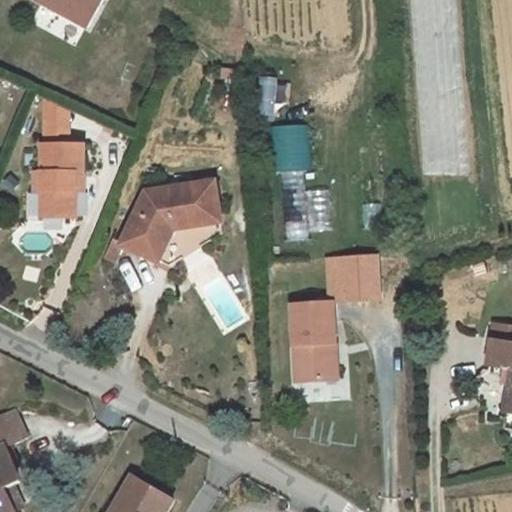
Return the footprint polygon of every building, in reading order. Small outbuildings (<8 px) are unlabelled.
[(122,0),(59,0),(105,29),(122,0)] [(73,147),(99,146),(98,108),(72,97),(73,147)] [(310,240),(304,126),(280,127),(285,241),(310,240)] [(73,147),(64,147),(64,177),(55,177),(55,195),(64,196),(64,221),(79,221),(79,225),(108,224),(106,178),(115,178),(114,146),(99,146),(73,147)] [(246,221),(238,173),(173,186),(146,236),(189,257),(246,221)] [(376,256),(330,259),(332,298),(378,296),(376,256)] [(333,379),(330,342),(335,342),(332,301),(290,304),(296,382),(333,379)] [(50,511),(34,482),(49,475),(29,436),(49,426),(36,400),(5,416),(18,442),(0,451),(0,479),(4,488),(10,491),(2,511),(50,511)] [(127,511),(185,511),(194,499),(150,474),(127,511)]
